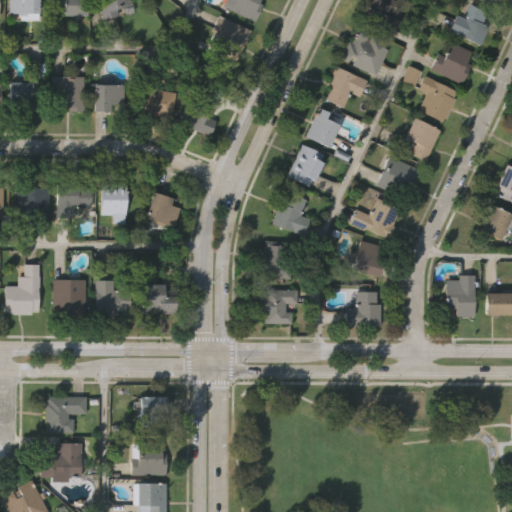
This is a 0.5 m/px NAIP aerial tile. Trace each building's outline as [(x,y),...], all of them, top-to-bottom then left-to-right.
[(18,18),(18,13),(7,13),(7,0),(37,0),(37,18),(18,18)] [(86,0),(86,15),(62,15),(62,2),(50,3),(49,0),(86,0)] [(100,19),(94,0),(130,0),(131,2),(113,8),(115,14),(100,19)] [(260,0),(259,3),(263,5),(255,21),(222,6),(224,2),(219,0),(260,0)] [(395,0),(389,14),(399,19),(391,35),(356,18),(364,0),(395,0)] [(472,2),(491,11),(486,21),(491,23),(480,44),(447,29),(456,11),(465,16),(472,2)] [(218,14),(251,30),(237,58),(210,45),(216,32),(211,30),(218,14)] [(382,47),(386,50),(374,76),(349,64),(352,58),(349,56),(347,62),(336,57),(344,39),(348,41),(355,27),(385,41),(382,47)] [(429,66),(436,50),(443,53),(450,39),(470,49),(465,59),(470,62),(461,81),(429,66)] [(332,63),(364,79),(356,95),(347,91),(341,104),(348,107),(344,114),(326,106),(329,101),(322,97),(327,85),(322,83),(332,63)] [(84,73),(84,110),(67,110),(67,104),(51,105),(51,74),(84,73)] [(423,73),(454,88),(451,95),(455,97),(443,122),(411,107),(413,101),(419,104),(425,92),(416,88),(423,73)] [(176,92),(171,118),(135,111),(142,75),(158,78),(156,88),(176,92)] [(34,79),(34,92),(48,92),(48,111),(30,111),(30,108),(9,107),(10,78),(34,79)] [(121,103),(107,103),(107,110),(91,110),(90,83),(121,83),(121,103)] [(208,102),(203,113),(218,119),(211,135),(177,120),(188,94),(208,102)] [(325,116),(339,123),(328,146),(303,134),(317,105),(328,110),(325,116)] [(410,153),(414,142),(402,136),(411,116),(438,129),(424,159),(410,153)] [(314,159),(318,161),(310,180),(307,179),(305,184),(284,175),(297,144),(317,153),(314,159)] [(388,153),(422,170),(414,187),(409,185),(403,198),(373,184),(388,153)] [(511,165),(511,188),(509,194),(511,195),(511,200),(489,190),(502,161),(511,165)] [(49,216),(16,215),(17,179),(36,180),(36,184),(50,184),(49,216)] [(89,184),(89,206),(74,206),(73,217),(57,217),(56,179),(79,179),(79,185),(89,184)] [(124,181),(124,222),(110,222),(110,214),(98,214),(98,181),(124,181)] [(142,216),(151,190),(172,197),(170,204),(180,207),(173,227),(142,216)] [(298,233),(267,221),(275,200),(279,201),(283,190),(302,197),(296,213),(305,216),(298,233)] [(373,196),(399,208),(392,224),(394,225),(387,238),(364,227),(363,231),(345,222),(353,204),(366,210),(373,196)] [(511,213),(511,221),(509,227),(505,225),(499,238),(479,229),(491,203),(511,213)] [(299,261),(290,260),(288,279),(276,277),(276,275),(259,273),(262,239),(301,243),(299,261)] [(376,276),(350,269),(357,239),(378,244),(375,254),(381,256),(376,276)] [(3,311),(3,285),(16,285),(16,276),(22,276),(23,263),(37,263),(37,312),(31,312),(31,314),(7,314),(7,311),(3,311)] [(445,306),(445,281),(455,281),(455,273),(473,273),(473,315),(454,315),(454,306),(445,306)] [(86,278),(85,315),(65,315),(65,311),(50,311),(50,278),(86,278)] [(130,297),(130,312),(117,312),(117,316),(93,316),(93,279),(112,279),(112,289),(115,289),(115,283),(133,283),(133,297),(130,297)] [(175,293),(175,313),(138,313),(139,281),(163,282),(163,293),(175,293)] [(290,311),(290,323),(262,323),(262,318),(256,318),(256,294),(262,295),(262,288),(296,288),(296,303),(284,303),(284,311),(290,311)] [(378,302),(378,325),(343,325),(344,306),(353,306),(353,290),(375,290),(375,302),(378,302)] [(511,292),(511,314),(482,314),(482,292),(511,292)] [(136,424),(136,394),(167,394),(167,418),(158,418),(158,424),(136,424)] [(85,413),(67,413),(67,419),(73,419),(73,432),(44,432),(44,423),(43,423),(42,399),(44,399),(44,396),(85,396),(85,413)] [(56,440),(82,440),(82,475),(39,475),(39,457),(53,457),(53,450),(56,450),(56,440)] [(131,474),(131,453),(138,453),(138,440),(163,440),(163,451),(167,451),(167,474),(131,474)] [(49,511),(7,511),(0,497),(0,489),(9,485),(13,492),(19,489),(17,486),(31,479),(49,511)] [(136,511),(136,502),(132,502),(132,480),(166,480),(166,511),(136,511)]
